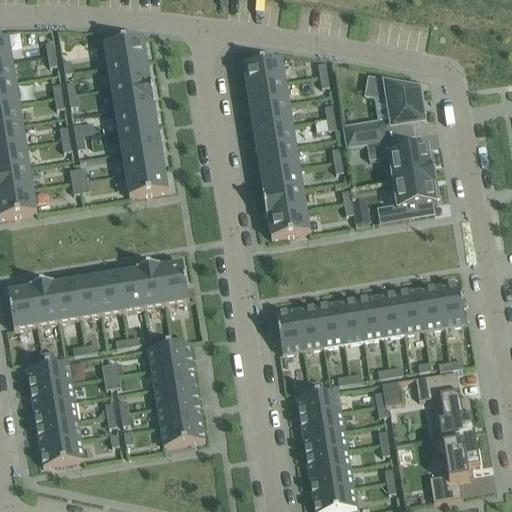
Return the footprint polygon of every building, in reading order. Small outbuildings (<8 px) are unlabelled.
[(0,67),(13,66),(9,43),(0,44),(0,67)] [(109,72),(147,66),(144,43),(105,50),(109,72)] [(48,60),(56,59),(54,47),(46,48),(48,60)] [(58,71),(56,59),(48,60),(50,72),(58,71)] [(247,94),(286,87),(282,65),(243,71),(247,94)] [(13,66),(0,67),(0,89),(16,87),(13,66)] [(65,79),(73,78),(71,66),(64,67),(65,79)] [(151,86),(147,66),(109,72),(112,93),(152,87),(152,86),(151,86)] [(320,81),(328,80),(326,68),(318,70),(320,81)] [(330,92),(328,80),(320,81),(322,93),(330,92)] [(369,83),(366,100),(388,104),(392,132),(424,127),(421,106),(423,105),(421,92),(408,90),(407,92),(390,89),(390,86),(369,83)] [(16,87),(0,89),(0,111),(20,108),(16,87)] [(69,100),(77,99),(75,87),(67,88),(69,100)] [(155,108),(152,87),(112,93),(116,115),(155,108)] [(289,108),(286,87),(247,94),(251,115),(289,108)] [(55,103),(63,101),(61,89),(53,91),(55,103)] [(79,111),(77,99),(69,100),(71,112),(79,111)] [(65,113),(63,101),(55,103),(57,115),(65,113)] [(0,133),(23,130),(20,108),(0,111),(0,133)] [(116,115),(119,136),(158,130),(154,109),(156,109),(155,108),(116,115)] [(289,108),(251,115),(254,136),(293,130),(289,108)] [(327,124),(335,123),(333,111),(325,112),(327,124)] [(337,134),(335,123),(327,124),(329,136),(337,134)] [(386,125),(355,130),(359,152),(362,151),(367,150),(378,149),(390,147),(390,145),(389,142),(386,125)] [(0,155),(27,151),(23,130),(0,133),(0,155)] [(74,131),(76,143),(84,142),(82,130),(74,131)] [(158,130),(119,136),(123,157),(161,151),(159,140),(158,130)] [(254,136),(258,157),(296,151),(293,130),(254,136)] [(60,134),(62,146),(70,144),(68,132),(60,134)] [(84,142),(76,143),(78,155),(86,154),(84,142)] [(70,144),(62,146),(64,157),(72,156),(70,144)] [(378,149),(367,150),(370,166),(389,162),(393,186),(433,180),(431,171),(434,170),(432,156),(429,156),(428,152),(401,157),(399,145),(398,144),(390,145),(390,147),(378,149)] [(0,177),(30,172),(27,151),(0,155),(0,177)] [(161,151),(123,157),(126,179),(165,172),(161,151)] [(296,151),(258,157),(261,179),(300,172),(296,151)] [(334,167),(342,165),(340,153),(332,155),(334,167)] [(344,177),(342,165),(334,167),(336,179),(344,177)] [(0,177),(0,199),(34,194),(30,172),(0,177)] [(165,172),(126,179),(130,202),(169,196),(165,172)] [(263,200),(303,194),(300,172),(261,179),(264,199),(263,199),(263,200)] [(80,186),(87,185),(85,173),(78,174),(80,186)] [(72,187),(80,186),(78,174),(70,176),(72,187)] [(397,210),(377,213),(380,229),(412,224),(410,212),(437,207),(437,203),(440,203),(437,188),(434,188),(433,180),(393,186),(397,210)] [(80,186),(82,198),(89,197),(87,185),(80,186)] [(74,199),(82,198),(80,186),(72,187),(74,199)] [(34,194),(0,199),(0,223),(38,217),(34,194)] [(303,194),(263,200),(267,222),(307,215),(303,194)] [(344,209),(352,208),(350,196),(342,197),(344,209)] [(354,219),(352,208),(344,209),(346,221),(354,219)] [(310,237),(307,215),(267,222),(267,223),(268,222),(272,244),(310,237)] [(368,220),(355,222),(356,229),(369,227),(368,220)] [(160,271),(159,271),(166,311),(189,307),(183,268),(161,272),(160,271)] [(166,311),(159,271),(138,274),(145,314),(166,311)] [(123,318),(145,314),(138,274),(137,275),(137,276),(117,279),(123,318)] [(117,279),(96,282),(102,321),(123,318),(117,279)] [(96,282),(74,286),(81,325),(102,321),(96,282)] [(81,325),(74,286),(54,289),(54,288),(53,288),(59,328),(81,325)] [(53,288),(31,292),(38,332),(59,328),(53,288)] [(460,289),(438,292),(445,333),(466,330),(460,289)] [(38,332),(31,292),(30,292),(31,293),(8,297),(15,336),(38,332)] [(438,292),(418,296),(425,337),(445,333),(438,292)] [(425,337),(418,296),(398,299),(405,340),(425,337)] [(398,299),(378,302),(385,343),(405,340),(398,299)] [(358,306),(364,347),(385,343),(378,302),(358,306)] [(344,350),(364,347),(358,306),(338,309),(344,350)] [(338,309),(318,312),(324,353),(344,350),(338,309)] [(324,353),(318,312),(297,315),(304,357),(324,353)] [(283,360),(304,357),(297,315),(276,319),(283,360)] [(172,351),(184,349),(183,341),(171,343),(172,351)] [(139,342),(128,344),(129,352),(141,350),(139,342)] [(159,345),(160,353),(172,351),(171,343),(159,345)] [(129,352),(128,344),(116,346),(117,354),(129,352)] [(172,351),(160,353),(148,355),(152,375),(193,368),(189,348),(184,349),(172,351)] [(85,351),(86,359),(98,357),(97,349),(85,351)] [(74,361),(86,359),(85,351),(73,353),(74,361)] [(42,358),(44,366),(56,364),(54,356),(42,358)] [(32,368),(44,366),(42,358),(30,360),(32,368)] [(462,365),(450,367),(452,375),(464,373),(462,365)] [(431,375),(430,367),(418,369),(420,377),(431,375)] [(452,375),(450,367),(439,369),(440,377),(452,375)] [(28,375),(31,395),(72,388),(69,368),(28,375)] [(118,368),(110,370),(112,382),(120,380),(118,368)] [(155,394),(196,387),(193,368),(152,375),(155,394)] [(112,382),(110,370),(102,371),(104,383),(112,382)] [(402,372),(390,374),(391,382),(403,380),(402,372)] [(391,382),(390,374),(378,376),(379,384),(391,382)] [(457,377),(416,384),(419,406),(435,403),(442,441),(442,442),(475,437),(469,402),(467,402),(468,405),(461,407),(461,403),(457,377)] [(350,381),(351,389),(363,387),(362,379),(350,381)] [(112,382),(114,393),(122,392),(120,380),(112,382)] [(339,391),(351,389),(350,381),(338,383),(339,391)] [(106,395),(114,393),(112,382),(104,383),(106,395)] [(309,388),(310,395),(322,394),(321,386),(309,388)] [(199,406),(196,387),(155,394),(158,413),(199,406)] [(398,387),(382,390),(383,398),(385,409),(386,411),(402,409),(398,387)] [(72,388),(31,395),(34,414),(75,407),(72,388)] [(299,397),(310,395),(309,388),(297,390),(299,397)] [(300,424),(342,417),(338,397),(297,404),(298,408),(300,424)] [(377,411),(385,409),(383,398),(375,399),(377,411)] [(121,419),(129,418),(127,406),(119,407),(121,419)] [(202,425),(199,406),(158,413),(161,432),(202,425)] [(75,407),(34,414),(37,433),(78,426),(75,407)] [(105,409),(107,421),(115,420),(113,408),(105,409)] [(386,411),(385,409),(377,411),(379,423),(387,421),(386,411)] [(304,443),(345,436),(342,417),(300,424),(304,443)] [(131,430),(129,418),(121,419),(123,431),(131,430)] [(115,420),(107,421),(109,433),(117,432),(115,420)] [(205,445),(202,425),(161,432),(164,452),(205,445)] [(40,452),(81,445),(78,426),(37,433),(40,452)] [(348,455),(345,436),(304,443),(307,462),(348,455)] [(379,438),(381,449),(389,448),(387,436),(379,438)] [(132,437),(124,438),(126,450),(134,449),(132,437)] [(448,481),(430,484),(434,508),(461,503),(459,486),(470,484),(468,473),(481,471),(475,437),(442,442),(442,441),(435,443),(438,461),(445,460),(448,481)] [(118,439),(110,440),(112,452),(120,451),(118,439)] [(85,465),(81,445),(40,452),(43,472),(85,465)] [(389,448),(381,449),(383,461),(391,460),(389,448)] [(310,480),(351,474),(348,455),(307,462),(310,480)] [(354,493),(351,474),(310,480),(313,499),(354,493)] [(385,476),(387,488),(395,486),(393,474),(385,476)] [(395,486),(387,488),(389,499),(397,498),(395,486)] [(357,511),(354,493),(313,499),(314,511),(357,511)]
